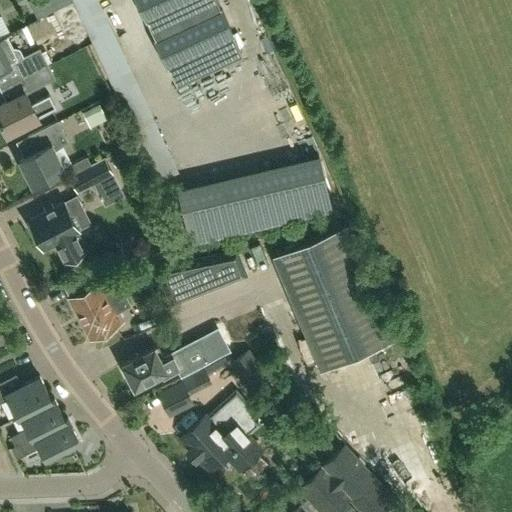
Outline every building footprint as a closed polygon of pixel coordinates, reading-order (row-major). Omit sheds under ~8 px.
[(39,12),(55,11),(53,0),(51,0),(38,1),(39,12)] [(104,0),(80,0),(135,130),(155,122),(104,0)] [(241,53),(215,0),(136,0),(175,83),(241,53)] [(0,33),(12,27),(4,13),(0,15),(0,33)] [(22,77),(45,65),(38,50),(22,58),(17,47),(13,46),(10,47),(5,36),(0,38),(0,72),(6,69),(5,66),(14,62),(22,77)] [(45,65),(22,77),(28,90),(52,78),(45,65)] [(29,103),(24,92),(0,104),(0,124),(5,133),(37,117),(36,115),(54,106),(48,94),(29,103)] [(299,116),(295,101),(279,105),(283,120),(299,116)] [(92,127),(110,119),(104,105),(86,113),(92,127)] [(53,148),(67,141),(56,121),(26,136),(34,151),(18,160),(31,185),(63,169),(53,148)] [(259,146),(282,141),(280,130),(256,134),(259,146)] [(317,155),(176,188),(189,242),(330,209),(317,155)] [(85,156),(66,166),(70,173),(89,163),(85,156)] [(95,187),(112,178),(102,159),(69,176),(77,191),(93,182),(95,187)] [(42,248),(53,242),(64,262),(84,251),(74,231),(77,230),(76,228),(88,222),(75,195),(63,201),(27,219),(42,248)] [(318,367),(393,335),(345,223),(271,255),(318,367)] [(254,243),(242,248),(251,273),(263,269),(254,243)] [(235,250),(153,266),(168,305),(245,276),(235,250)] [(111,275),(86,288),(81,279),(60,285),(87,338),(119,322),(114,313),(127,306),(111,275)] [(176,367),(180,375),(220,354),(207,329),(189,338),(197,352),(174,363),(170,355),(164,359),(157,346),(121,364),(122,366),(121,369),(125,377),(128,378),(133,387),(161,372),(162,374),(176,367)] [(279,393),(288,385),(274,369),(268,374),(246,349),(229,363),(251,389),(264,378),(279,393)] [(160,393),(170,412),(189,402),(184,392),(208,380),(203,371),(160,393)] [(16,417),(53,400),(52,399),(50,400),(39,377),(6,392),(1,381),(0,381),(0,402),(8,399),(16,417)] [(237,467),(259,448),(246,433),(257,423),(233,397),(208,419),(204,414),(180,436),(196,454),(195,455),(207,468),(224,453),(237,467)] [(10,436),(14,444),(66,420),(65,419),(63,420),(53,400),(16,417),(16,418),(19,417),(25,429),(10,436)] [(76,442),(66,420),(14,444),(11,446),(16,458),(38,448),(43,459),(55,453),(57,458),(60,458),(64,458),(67,457),(70,456),(72,454),(68,446),(76,442)] [(328,511),(346,496),(358,508),(354,511),(389,511),(383,505),(391,497),(342,445),(298,486),(308,497),(298,507),(297,506),(290,511),(328,511)]
